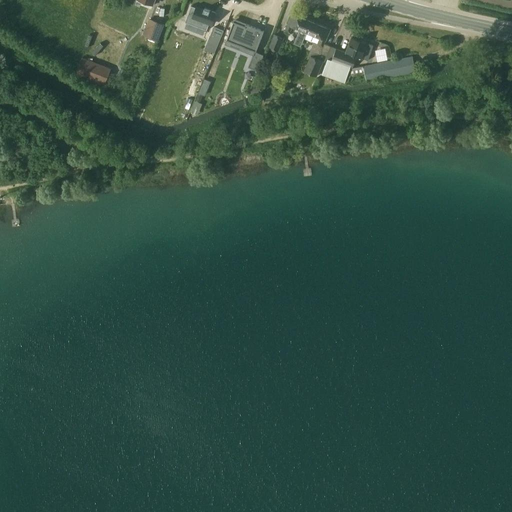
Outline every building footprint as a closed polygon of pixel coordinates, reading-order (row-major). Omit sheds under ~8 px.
[(213,19),(215,13),(204,9),(204,8),(197,6),(195,13),(193,19),(202,22),(210,25),(213,19)] [(294,44),(301,47),(307,33),(306,32),(311,20),(293,12),(284,32),(289,34),(293,26),(300,30),(294,44)] [(142,36),(158,42),(164,25),(148,19),(142,36)] [(322,62),(324,62),(330,47),(323,45),(330,29),(311,20),(306,32),(307,33),(320,38),(317,44),(313,43),(307,56),(309,57),(304,72),(317,77),(322,62)] [(233,23),(226,40),(254,51),(248,67),(257,71),(264,55),(256,52),(264,31),(246,24),(245,26),(234,22),(233,21),(233,22),(233,23)] [(214,27),(205,49),(214,53),(223,31),(214,27)] [(268,47),(278,52),(284,38),(273,34),(268,47)] [(345,82),(351,84),(353,77),(364,75),(366,82),(416,72),(412,56),(352,68),(356,57),(367,61),(373,45),(351,37),(346,53),(330,47),(324,62),(326,63),(321,75),(345,83),(345,82)] [(75,74),(105,86),(111,69),(82,57),(75,74)] [(226,68),(228,61),(216,57),(214,63),(226,68)] [(212,63),(202,83),(213,89),(217,80),(224,84),(230,72),(212,63)] [(202,85),(199,93),(204,95),(208,88),(202,85)]
